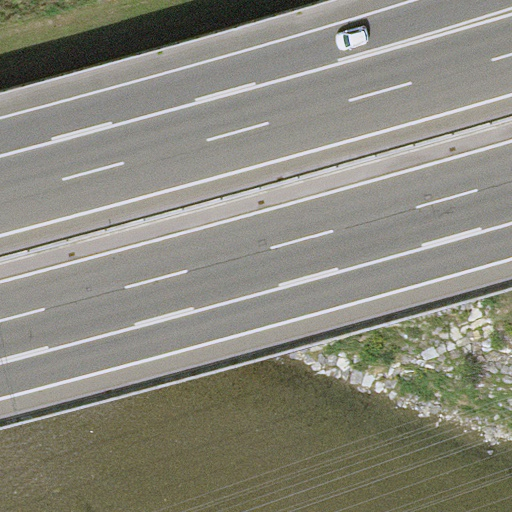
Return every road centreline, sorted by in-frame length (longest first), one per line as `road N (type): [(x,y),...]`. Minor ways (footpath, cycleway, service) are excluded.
road 1 (motorway): [(0,322),(511,182)]
road 2 (motorway): [(274,123),(0,196)]
road 3 (motorway): [(511,19),(274,123)]
road 4 (motorway): [(511,54),(274,123)]
